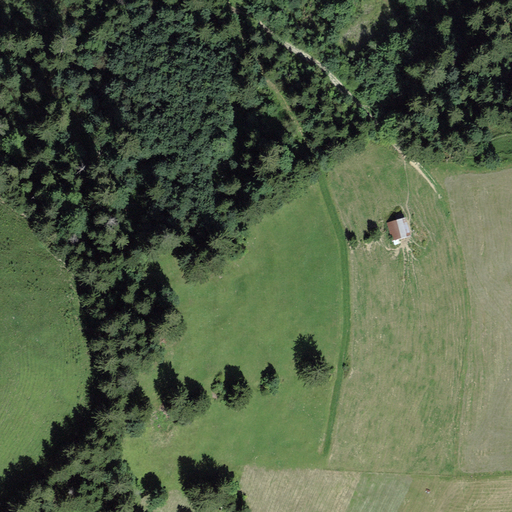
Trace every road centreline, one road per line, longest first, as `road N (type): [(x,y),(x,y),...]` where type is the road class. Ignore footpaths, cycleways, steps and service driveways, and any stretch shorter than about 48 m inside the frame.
road 1 (track): [(330,443),(347,321),(343,242),(315,160),(250,52)]
road 2 (track): [(223,0),(313,65),(388,147),(433,182)]
